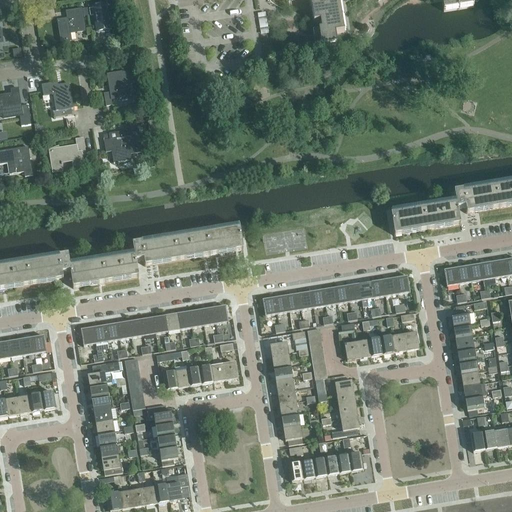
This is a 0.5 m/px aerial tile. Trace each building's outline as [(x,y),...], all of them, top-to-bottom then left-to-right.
[(310,0),(314,23),(320,22),(322,31),(319,31),(320,36),(322,48),(337,45),(336,35),(345,34),(345,32),(344,32),(342,19),(343,19),(342,18),(340,5),(340,4),(339,0),(432,0),(433,2),(433,3),(442,2),(444,12),(474,7),(472,0),(310,0)] [(109,21),(107,6),(93,8),(93,9),(89,9),(90,16),(94,16),(97,33),(111,30),(110,29),(112,29),(111,21),(109,21)] [(67,20),(58,21),(61,43),(71,41),(70,34),(85,32),(81,10),(66,13),(67,20)] [(257,15),(260,37),(270,35),(268,25),(266,13),(257,15)] [(104,95),(106,107),(112,106),(111,101),(133,97),(129,72),(107,76),(110,93),(104,95)] [(53,95),(56,112),(54,112),(55,119),(71,116),(70,110),(73,109),(69,85),(69,86),(58,87),(58,83),(42,86),(43,97),(53,95)] [(21,107),(19,90),(11,91),(11,97),(4,98),(4,97),(0,97),(0,113),(2,113),(3,119),(20,117),(21,128),(31,126),(28,106),(21,107)] [(139,130),(109,135),(110,141),(104,142),(106,154),(112,153),(114,165),(132,162),(131,156),(142,154),(139,130)] [(87,161),(83,139),(76,140),(76,146),(49,151),(52,175),(63,173),(62,164),(72,163),(74,171),(85,169),(83,161),(87,161)] [(28,148),(0,152),(0,165),(8,165),(9,176),(24,174),(25,179),(33,177),(28,148)] [(511,186),(464,194),(463,192),(454,193),(456,206),(392,216),(391,214),(395,237),(403,236),(402,233),(419,231),(420,233),(460,226),(458,210),(466,209),(467,215),(511,207),(511,186)] [(70,273),(73,290),(81,289),(81,286),(98,283),(98,286),(139,279),(136,263),(144,261),(145,268),(195,260),(194,257),(202,256),(203,258),(218,256),(218,253),(235,250),(235,253),(243,252),(239,228),(239,231),(142,247),(142,244),(133,246),(135,258),(70,269),(68,257),(59,258),(60,261),(0,270),(0,291),(6,291),(6,288),(14,287),(14,289),(64,281),(62,275),(70,273)] [(492,265),(495,280),(507,278),(504,263),(492,265)] [(480,267),(483,282),(495,280),(492,265),(480,267)] [(483,282),(480,267),(469,269),(471,284),(483,282)] [(471,284),(469,269),(457,271),(459,286),(471,284)] [(444,273),(446,288),(459,286),(457,271),(444,273)] [(410,295),(407,278),(407,279),(394,281),(397,296),(410,294),(410,295)] [(382,283),(385,298),(397,296),(394,281),(382,283)] [(371,285),(373,300),(385,298),(382,283),(371,285)] [(362,310),(369,308),(368,301),(373,300),(371,285),(359,287),(361,302),(362,310)] [(347,289),(349,304),(361,302),(359,287),(347,289)] [(335,291),(338,306),(349,304),(347,289),(335,291)] [(338,306),(335,291),(323,293),(326,308),(338,306)] [(326,308),(323,293),(311,295),(314,310),(326,308)] [(314,310),(311,295),(300,297),(302,312),(314,310)] [(302,312),(300,297),(288,299),(290,314),(302,312)] [(290,314),(288,299),(276,300),(278,316),(290,314)] [(266,319),(266,318),(278,316),(276,300),(263,303),(263,302),(262,302),(265,319),(266,319)] [(475,312),(487,310),(486,304),(474,306),(475,312)] [(464,307),(455,309),(457,317),(465,315),(464,307)] [(228,324),(226,309),(213,311),(216,326),(228,324)] [(201,313),(204,328),(216,326),(213,311),(201,313)] [(189,315),(192,330),(204,328),(201,313),(189,315)] [(474,314),(452,318),(454,330),(470,328),(476,327),(474,314)] [(177,317),(180,332),(192,330),(189,315),(177,317)] [(414,322),(413,316),(401,318),(402,324),(414,322)] [(165,319),(168,334),(180,332),(177,317),(165,319)] [(153,321),(156,336),(168,334),(165,319),(153,321)] [(156,336),(153,321),(141,323),(144,338),(156,336)] [(144,338),(141,323),(129,325),(132,340),(144,338)] [(132,340),(129,325),(117,327),(120,342),(132,340)] [(355,332),(354,326),(342,328),(343,334),(355,332)] [(120,342),(117,327),(105,329),(108,344),(120,342)] [(456,342),(472,340),(470,328),(454,330),(456,342)] [(108,344),(105,329),(93,331),(96,346),(108,344)] [(81,333),(83,348),(96,346),(93,331),(81,333)] [(319,331),(307,333),(308,339),(320,337),(319,331)] [(304,334),(292,336),(293,342),(305,340),(304,334)] [(419,351),(416,335),(404,337),(407,353),(419,351)] [(309,346),(321,344),(320,337),(308,339),(309,346)] [(407,353),(404,337),(393,339),(395,355),(407,353)] [(46,344),(44,339),(32,341),(35,355),(47,353),(46,344)] [(395,355),(393,339),(380,341),(383,357),(395,355)] [(458,354),(474,351),(472,340),(456,342),(458,354)] [(20,343),(23,357),(35,355),(32,341),(20,343)] [(383,357),(380,341),(369,343),(371,359),(383,357)] [(8,345),(11,359),(23,357),(20,343),(8,345)] [(371,359),(369,343),(357,345),(359,361),(371,359)] [(321,344),(309,346),(310,352),(322,350),(321,344)] [(0,345),(0,361),(11,359),(8,345),(0,345)] [(286,345),(270,347),(272,360),(288,357),(286,345)] [(344,347),(347,363),(359,361),(357,345),(344,347)] [(220,348),(221,354),(233,352),(232,346),(220,348)] [(322,350),(310,352),(311,358),(323,356),(322,350)] [(460,366),(476,363),(474,351),(458,354),(460,366)] [(160,357),(161,364),(174,362),(172,355),(160,357)] [(312,364),(324,362),(323,356),(311,358),(312,364)] [(274,372),(290,369),(288,357),(272,360),(274,372)] [(136,361),(125,363),(126,369),(137,367),(136,361)] [(324,362),(312,364),(313,370),(325,368),(324,362)] [(462,377),(477,375),(476,363),(460,366),(462,377)] [(109,365),(105,366),(107,374),(111,374),(120,372),(118,364),(109,365)] [(238,381),(235,365),(223,367),(225,383),(238,381)] [(105,366),(92,368),(94,376),(105,374),(105,375),(107,374),(105,366)] [(137,367),(126,369),(127,375),(138,373),(137,367)] [(225,383),(223,367),(211,369),(214,385),(225,383)] [(214,385),(211,369),(199,371),(201,387),(214,385)] [(276,383),(292,381),(290,369),(274,372),(276,383)] [(201,387),(199,371),(188,373),(190,389),(201,387)] [(138,373),(127,375),(128,382),(139,380),(138,373)] [(190,389),(188,373),(176,375),(179,391),(190,389)] [(105,375),(105,374),(94,376),(88,377),(91,390),(107,388),(105,375)] [(161,386),(164,385),(165,393),(179,391),(176,375),(163,377),(163,374),(159,375),(161,386)] [(327,381),(327,380),(326,374),(314,376),(315,382),(323,381),(327,381)] [(51,375),(38,377),(40,383),(52,381),(51,375)] [(464,389),(479,387),(477,375),(462,377),(464,389)] [(346,377),(334,379),(337,398),(353,396),(351,383),(348,383),(346,377)] [(139,380),(128,382),(129,388),(140,386),(139,380)] [(278,395),(294,393),(292,381),(276,383),(278,395)] [(140,386),(129,388),(130,394),(141,392),(140,386)] [(466,401),(481,399),(479,387),(464,389),(466,401)] [(107,388),(91,390),(92,402),(109,400),(107,388)] [(141,392),(130,394),(131,400),(143,398),(141,392)] [(280,407),(296,405),(294,393),(278,395),(280,407)] [(56,411),(54,395),(42,397),(44,413),(56,411)] [(353,396),(337,398),(339,410),(355,408),(353,396)] [(44,413),(42,397),(30,399),(33,414),(44,413)] [(33,414),(30,399),(18,401),(20,416),(33,414)] [(478,412),(483,411),(481,399),(466,401),(468,419),(478,417),(478,412)] [(109,400),(92,402),(94,413),(110,410),(109,400)] [(20,416),(18,401),(6,402),(9,418),(20,416)] [(0,419),(9,418),(6,402),(0,403),(0,419)] [(281,419),(298,417),(296,405),(280,407),(281,419)] [(147,410),(149,424),(155,423),(156,427),(172,425),(170,412),(166,413),(165,407),(147,410)] [(355,408),(339,410),(341,422),(357,419),(355,408)] [(110,410),(94,413),(96,425),(112,423),(110,410)] [(283,431),(300,428),(298,417),(281,419),(283,431)] [(357,419),(341,422),(343,433),(335,435),(336,441),(346,440),(345,433),(359,431),(357,419)] [(112,423),(96,425),(98,437),(114,434),(112,423)] [(158,440),(174,437),(172,425),(156,427),(158,440)] [(288,443),(289,448),(302,446),(300,428),(283,431),(285,443),(288,443)] [(509,449),(507,432),(506,428),(494,430),(495,434),(498,451),(509,449)] [(114,434),(98,437),(100,449),(116,446),(114,434)] [(483,436),(485,453),(498,451),(495,434),(483,436)] [(470,438),(473,455),(485,453),(483,436),(470,438)] [(160,451),(176,449),(174,437),(158,440),(160,451)] [(116,446),(100,449),(102,460),(118,458),(116,446)] [(173,462),(178,461),(176,449),(160,451),(162,468),(174,467),(173,462)] [(289,451),(290,457),(296,456),(296,454),(302,453),(302,449),(289,451)] [(363,472),(361,456),(349,458),(351,474),(363,472)] [(118,458),(102,460),(104,477),(121,475),(118,458)] [(351,474),(349,458),(337,460),(340,476),(351,474)] [(340,476),(337,460),(325,462),(327,478),(340,476)] [(327,478),(325,462),(313,464),(316,480),(327,478)] [(316,480),(313,464),(301,466),(304,482),(316,480)] [(289,468),(292,484),(304,482),(301,466),(289,468)] [(182,502),(179,486),(166,488),(169,504),(182,502)] [(154,490),(157,506),(169,504),(166,488),(154,490)] [(142,492),(145,508),(157,506),(154,490),(142,492)] [(130,494),(133,510),(145,508),(142,492),(130,494)] [(119,496),(121,511),(133,510),(130,494),(119,496)] [(107,497),(109,511),(118,511),(121,511),(119,496),(107,497)]
